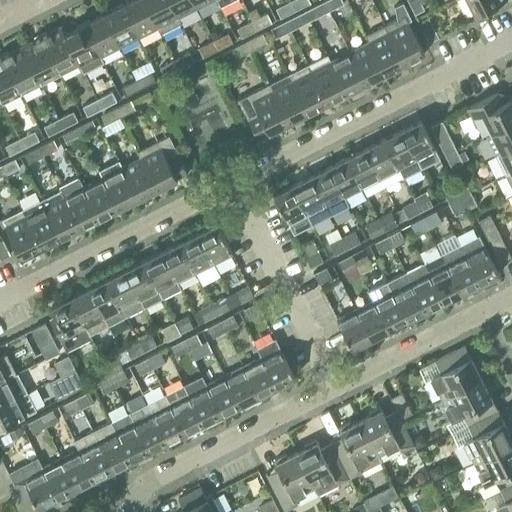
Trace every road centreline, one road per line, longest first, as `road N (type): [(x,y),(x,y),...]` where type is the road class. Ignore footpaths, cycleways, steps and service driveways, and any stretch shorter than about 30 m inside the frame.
road 1 (residential): [(237,191),(511,52)]
road 2 (residential): [(0,308),(237,191)]
road 3 (residential): [(139,511),(149,490),(333,392)]
road 4 (residential): [(333,392),(237,191)]
road 5 (residential): [(333,392),(490,312)]
